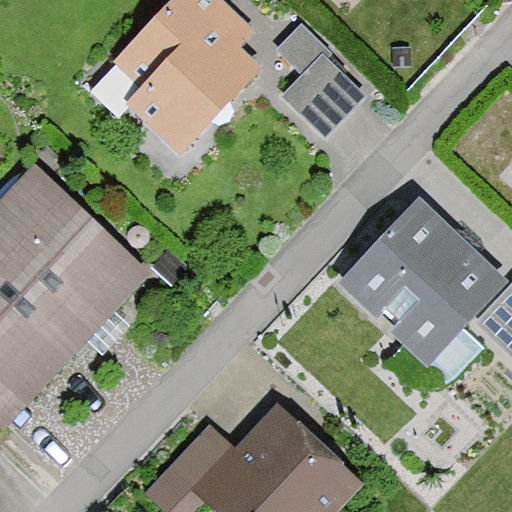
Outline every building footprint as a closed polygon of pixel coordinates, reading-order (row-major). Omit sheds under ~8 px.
[(223,13),(209,0),(177,0),(120,60),(148,86),(132,103),(181,149),(254,73),(208,29),(223,13)] [(323,135),(358,99),(320,61),(327,54),(301,29),(279,51),(305,76),(284,97),(323,135)] [(31,175),(0,207),(0,371),(28,398),(141,278),(31,175)] [(427,354),(492,284),(417,214),(352,283),(427,354)] [(208,437),(156,492),(177,511),(191,511),(212,490),(235,511),(320,511),(347,485),(278,420),(236,464),(208,437)]
